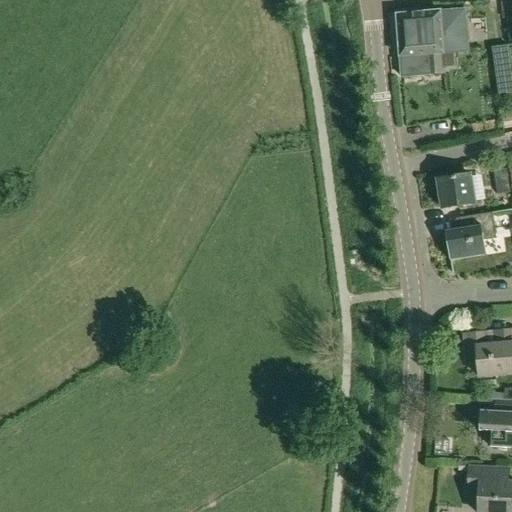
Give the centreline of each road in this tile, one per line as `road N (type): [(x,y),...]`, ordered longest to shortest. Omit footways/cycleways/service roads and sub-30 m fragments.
road 1 (tertiary): [(413,297),(370,0)]
road 2 (tertiary): [(396,511),(412,397),(413,297)]
